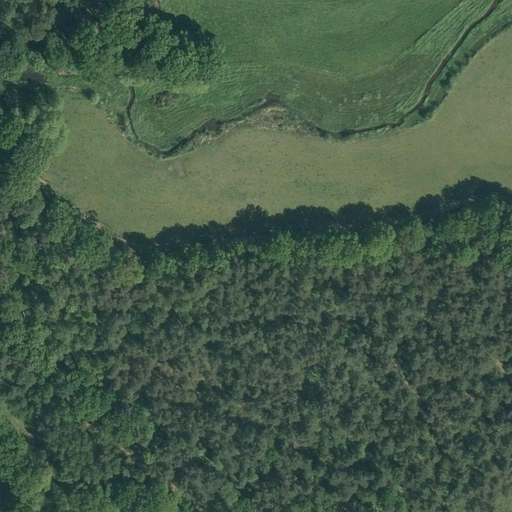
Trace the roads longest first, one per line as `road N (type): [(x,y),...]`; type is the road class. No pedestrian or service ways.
road 1 (track): [(511,203),(483,199),(404,225),(253,228),(135,247),(3,164)]
road 2 (track): [(288,511),(92,372),(0,323)]
